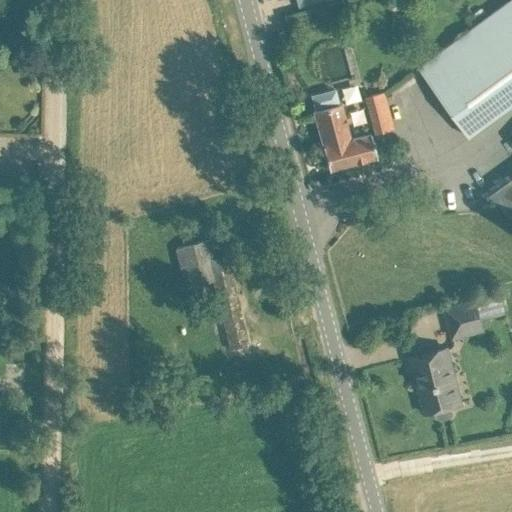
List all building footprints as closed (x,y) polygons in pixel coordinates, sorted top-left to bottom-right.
[(511,107),(511,0),(509,0),(420,66),(471,137),(511,107)] [(376,156),(370,133),(350,139),(341,103),(335,104),(334,102),(337,101),(334,89),(311,95),(315,107),(318,106),(318,109),(313,110),(328,169),(376,156)] [(383,91),(365,95),(376,132),(393,128),(383,91)] [(511,177),(490,193),(511,216),(511,177)] [(190,243),(176,247),(185,285),(212,279),(217,297),(236,293),(227,254),(214,257),(209,239),(190,243)] [(236,293),(217,297),(229,349),(248,344),(236,293)] [(476,300),(445,308),(452,338),(483,329),(476,300)] [(447,347),(410,357),(425,413),(435,410),(437,417),(440,419),(450,416),(452,413),(451,406),(461,403),(447,347)]
